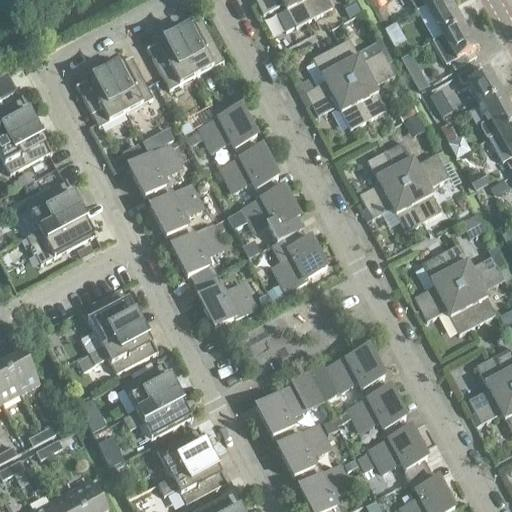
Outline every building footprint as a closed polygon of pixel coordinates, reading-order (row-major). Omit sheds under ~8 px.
[(271,0),(251,0),(256,8),(271,0)] [(314,23),(301,0),(271,0),(256,8),(263,20),(283,10),(295,32),(314,23)] [(324,0),(301,0),(314,23),(332,13),(324,0)] [(418,0),(426,13),(447,2),(445,0),(418,0)] [(426,13),(440,39),(461,27),(447,2),(426,13)] [(354,3),(342,9),(348,21),(360,15),(354,3)] [(386,29),(393,47),(405,43),(397,24),(386,29)] [(201,26),(174,39),(196,80),(222,66),(201,26)] [(476,53),(461,27),(440,39),(432,43),(447,69),(450,68),(454,75),(468,67),(464,60),(476,53)] [(196,80),(174,39),(148,53),(169,94),(196,80)] [(349,90),(387,69),(381,57),(361,68),(349,45),(330,54),(349,90)] [(349,90),(330,54),(312,64),(325,87),(304,98),(311,110),(349,90)] [(130,63),(104,77),(125,117),(152,103),(130,63)] [(374,92),(394,81),(387,69),(349,90),(368,125),(386,115),(374,92)] [(488,74),(476,80),(471,72),(457,81),(462,90),(467,87),(481,112),(502,100),(488,74)] [(421,96),(431,91),(423,76),(413,82),(412,82),(419,97),(421,96)] [(125,117),(104,77),(77,92),(98,132),(125,117)] [(368,125),(349,90),(311,110),(317,122),(337,112),(350,135),(368,125)] [(511,117),(502,100),(481,112),(488,125),(481,129),(488,141),(495,137),(511,127),(511,117)] [(0,149),(36,130),(37,130),(36,129),(33,131),(25,116),(27,115),(22,104),(0,115),(0,149)] [(410,105),(395,113),(402,127),(417,119),(410,105)] [(448,106),(436,112),(442,122),(453,115),(448,106)] [(200,133),(213,158),(229,150),(232,156),(233,155),(233,159),(236,164),(258,153),(253,144),(256,143),(239,113),(216,125),(200,133)] [(417,119),(402,127),(411,143),(426,135),(417,119)] [(190,125),(179,131),(184,140),(195,134),(190,125)] [(511,172),(511,127),(495,137),(509,162),(504,165),(510,174),(511,172)] [(50,157),(36,130),(0,149),(0,159),(10,178),(50,157)] [(457,141),(451,130),(444,134),(443,135),(449,146),(451,145),(457,141)] [(189,151),(202,145),(197,135),(184,142),(189,151)] [(147,145),(142,148),(148,159),(153,156),(147,145)] [(404,192),(442,172),(436,160),(416,170),(403,147),(385,157),(404,192)] [(165,185),(181,175),(168,151),(152,160),(128,172),(144,203),(148,201),(153,211),(192,189),(191,189),(172,199),(170,193),(165,192),(168,190),(165,185)] [(260,152),(258,153),(236,164),(218,175),(231,200),(250,190),(254,196),(258,194),(255,200),(258,205),(239,215),(240,216),(280,195),(274,185),(277,183),(260,152)] [(404,192),(385,157),(366,167),(379,189),(359,200),(365,213),(404,192)] [(122,160),(112,166),(118,175),(127,170),(122,160)] [(428,195),(448,184),(442,172),(404,192),(423,228),(441,218),(428,195)] [(35,183),(13,195),(18,203),(40,191),(35,183)] [(495,200),(508,193),(502,184),(490,191),(495,200)] [(199,186),(196,191),(198,196),(204,196),(208,191),(205,186),(199,186)] [(26,208),(39,235),(80,213),(66,187),(26,208)] [(192,189),(153,211),(147,213),(164,244),(169,241),(174,251),(213,230),(212,229),(193,239),(191,233),(186,232),(189,230),(186,225),(205,214),(192,189)] [(423,228),(404,192),(365,213),(366,213),(371,225),(392,214),(404,237),(423,228)] [(282,194),(280,195),(240,216),(252,239),(268,230),(278,248),(280,246),(301,235),(296,225),(298,224),(282,194)] [(81,213),(80,213),(39,235),(26,242),(41,269),(94,240),(88,229),(86,230),(78,215),(81,213)] [(239,217),(228,222),(235,234),(245,228),(239,217)] [(477,220),(461,228),(470,244),(485,236),(477,220)] [(226,225),(215,230),(219,237),(229,231),(226,225)] [(226,255),(213,230),(174,251),(169,254),(185,284),(190,282),(195,292),(216,280),(213,273),(208,272),(210,270),(207,265),(226,255)] [(511,232),(501,239),(509,253),(511,251),(511,232)] [(289,263),(273,271),(287,297),(305,287),(304,286),(325,274),(309,245),(307,246),(301,235),(280,246),(284,254),(289,255),(286,257),(289,263)] [(79,256),(82,262),(93,257),(89,250),(79,256)] [(505,270),(496,254),(488,258),(490,262),(470,273),(458,250),(439,260),(458,295),(496,274),(505,270)] [(458,295),(439,260),(421,269),(434,292),(414,303),(420,315),(458,295)] [(511,283),(505,270),(496,274),(498,277),(503,286),(505,290),(511,285),(511,283)] [(483,297),(503,286),(498,277),(496,274),(458,295),(477,330),(495,320),(487,304),(483,297)] [(196,305),(212,335),(235,323),(236,325),(254,315),(240,289),(224,297),(221,291),(219,293),(220,287),(216,280),(195,292),(201,302),(196,305)] [(266,295),(273,309),(286,303),(279,289),(266,295)] [(477,330),(458,295),(420,315),(426,327),(446,316),(459,340),(477,330)] [(266,299),(258,303),(264,314),(271,310),(266,299)] [(88,359),(102,352),(142,330),(143,330),(143,329),(139,331),(131,316),(134,315),(128,304),(88,325),(94,337),(81,344),(88,359)] [(511,314),(498,322),(504,334),(511,329),(511,314)] [(142,330),(102,352),(88,359),(94,370),(107,362),(116,378),(156,357),(142,330)] [(511,395),(511,351),(494,361),(511,395)] [(327,374),(340,399),(356,390),(359,396),(360,395),(360,400),(364,404),(385,393),(381,384),(383,383),(367,353),(343,365),(327,374)] [(2,368),(20,401),(40,390),(22,358),(2,368)] [(511,397),(511,395),(494,361),(475,371),(488,395),(468,406),(474,418),(511,397)] [(0,369),(0,409),(1,411),(20,401),(2,368),(0,369)] [(136,417),(177,396),(163,369),(123,391),(136,417)] [(309,377),(312,384),(325,407),(336,401),(320,371),(309,377)] [(293,425),(308,416),(325,407),(312,384),(297,392),(295,389),(275,400),(276,402),(256,412),(272,443),(275,441),(280,451),(299,439),(297,433),(292,432),(295,430),(293,425)] [(387,392),(385,393),(364,404),(345,415),(359,440),(378,430),(381,436),(385,434),(382,440),(385,445),(367,455),(368,457),(408,435),(402,425),(404,424),(387,392)] [(177,396),(136,417),(124,424),(129,435),(142,428),(151,443),(191,422),(177,396)] [(511,397),(474,418),(481,430),(501,419),(511,439),(511,397)] [(345,416),(333,422),(337,430),(349,424),(345,416)] [(100,419),(86,426),(92,437),(106,430),(100,419)] [(328,439),(338,433),(332,422),(322,428),(328,439)] [(319,429),(299,439),(280,451),(275,454),(291,484),(296,481),(302,491),(321,479),(318,473),(313,472),(316,470),(313,465),(332,454),(319,429)] [(55,440),(51,431),(39,438),(44,446),(55,440)] [(409,434),(408,435),(368,457),(380,480),(399,470),(402,477),(406,475),(404,480),(407,487),(429,475),(423,465),(426,464),(409,434)] [(157,456),(171,482),(211,461),(197,435),(157,456)] [(28,444),(33,452),(44,446),(39,438),(28,444)] [(111,441),(97,449),(101,456),(115,449),(111,441)] [(51,459),(62,454),(58,445),(47,451),(51,459)] [(47,451),(35,457),(40,465),(51,459),(47,451)] [(12,452),(1,458),(6,466),(17,460),(12,452)] [(373,472),(365,457),(356,462),(363,477),(373,472)] [(211,461),(171,482),(158,489),(164,500),(177,494),(185,509),(225,488),(211,461)] [(353,462),(342,468),(347,477),(358,471),(353,462)] [(8,471),(13,480),(24,474),(20,465),(8,471)] [(340,469),(321,479),(302,491),(296,494),(306,511),(335,511),(338,510),(335,505),(353,495),(340,469)] [(0,475),(0,482),(2,486),(13,480),(8,471),(0,475)] [(416,503),(401,511),(451,511),(437,485),(434,486),(429,475),(407,487),(411,494),(416,496),(413,497),(416,503)] [(78,511),(104,511),(90,485),(70,496),(78,511)] [(134,493),(125,498),(129,505),(138,500),(134,493)] [(51,506),(54,511),(78,511),(70,496),(51,506)] [(138,500),(129,505),(132,511),(144,511),(147,511),(141,499),(138,500)] [(209,511),(238,511),(232,500),(209,511)]
